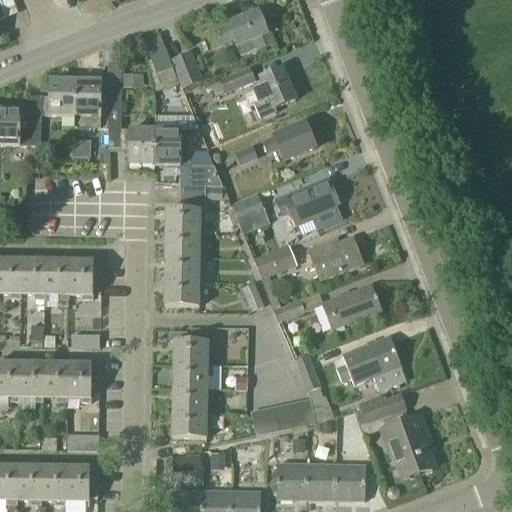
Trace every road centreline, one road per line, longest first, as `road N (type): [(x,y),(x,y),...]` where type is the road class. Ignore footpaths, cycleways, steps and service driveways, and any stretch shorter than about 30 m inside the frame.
road 1 (residential): [(511,484),(328,0)]
road 2 (residential): [(129,511),(135,212),(32,210)]
road 3 (residential): [(0,73),(196,0)]
road 4 (unknown): [(0,352),(132,352)]
